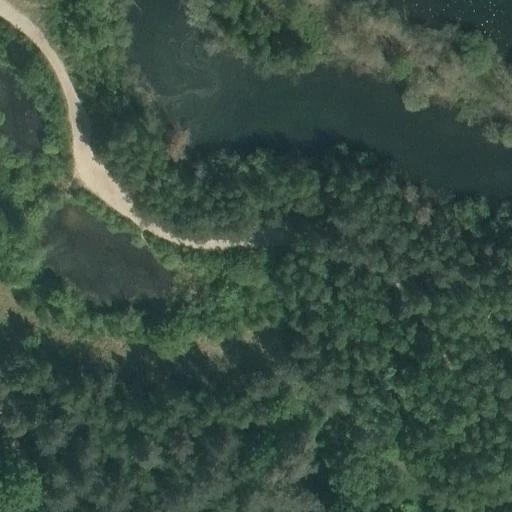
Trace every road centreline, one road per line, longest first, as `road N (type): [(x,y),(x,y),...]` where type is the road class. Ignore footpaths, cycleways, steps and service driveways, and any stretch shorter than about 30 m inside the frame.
road 1 (track): [(277,511),(365,437),(467,511)]
road 2 (unknown): [(0,387),(81,511)]
